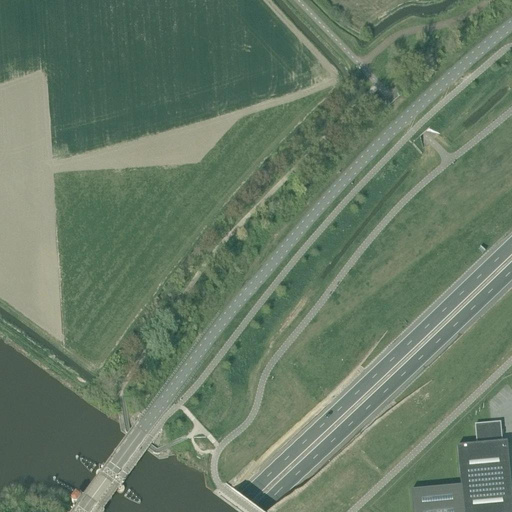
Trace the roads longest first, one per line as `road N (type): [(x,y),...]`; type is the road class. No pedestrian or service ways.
road 1 (unclassified): [(511,26),(342,184),(232,310),(81,511)]
road 2 (trunk): [(511,245),(227,511)]
road 3 (trunk): [(253,511),(511,270)]
